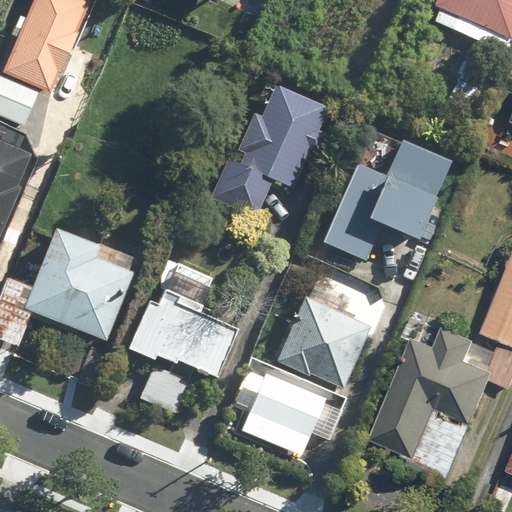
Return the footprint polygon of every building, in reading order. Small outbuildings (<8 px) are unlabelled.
[(53,93),(95,0),(33,0),(2,69),(43,88),(53,93)] [(511,0),(431,0),(431,2),(444,8),(438,21),(511,54),(511,0)] [(0,113),(26,126),(43,88),(2,69),(0,68),(0,113)] [(238,147),(245,150),(240,161),(233,158),(213,200),(255,219),(275,177),(293,186),(310,149),(322,155),(331,136),(320,131),(332,107),(278,82),(263,114),(255,110),(238,147)] [(358,163),(324,244),(369,262),(386,221),(422,235),(453,159),(404,139),(388,176),(358,163)] [(0,243),(34,153),(0,140),(0,243)] [(35,314),(105,339),(122,292),(128,294),(137,270),(98,255),(103,241),(58,224),(36,285),(27,310),(35,314)] [(160,305),(150,301),(129,347),(157,360),(140,397),(175,413),(197,366),(220,377),(242,328),(201,309),(215,279),(180,263),(160,305)] [(511,268),(484,329),(511,342),(511,268)] [(35,314),(27,310),(36,285),(10,275),(0,299),(0,339),(23,349),(35,314)] [(347,387),(373,324),(303,296),(277,359),(347,387)] [(437,343),(422,336),(374,439),(415,458),(439,407),(475,423),(499,372),(472,360),(479,344),(444,328),(437,343)] [(511,388),(511,343),(495,381),(511,388)] [(326,397),(265,373),(243,431),(303,454),(326,397)] [(501,511),(505,511),(511,501),(511,485),(503,481),(489,505),(501,511)]
